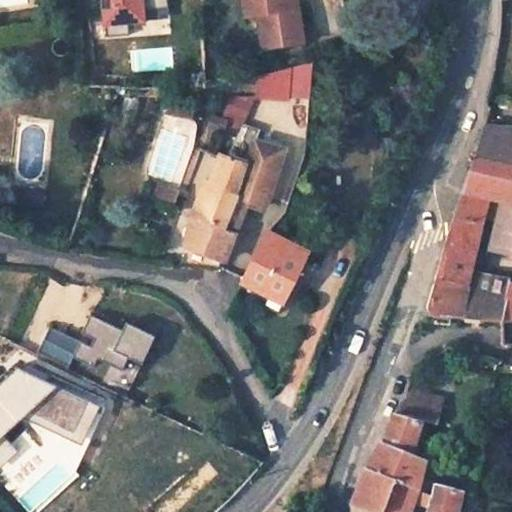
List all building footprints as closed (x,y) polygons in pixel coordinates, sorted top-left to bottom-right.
[(101,0),(104,28),(147,23),(145,20),(142,0),(101,0)] [(166,0),(142,0),(145,20),(168,18),(166,0)] [(241,0),(245,20),(257,18),(262,52),(302,46),(294,0),(241,0)] [(310,66),(302,67),(300,102),(307,102),(310,66)] [(302,67),(282,73),(285,101),(286,105),(286,101),(300,102),(302,67)] [(285,101),(282,73),(256,80),(255,103),(286,105),(285,101)] [(228,95),(224,126),(245,129),(249,98),(228,95)] [(511,129),(483,128),(473,158),(511,164),(511,129)] [(282,148),(253,141),(248,163),(216,154),(207,183),(199,181),(185,216),(177,268),(225,270),(229,254),(236,235),(245,200),(266,205),(282,148)] [(511,164),(473,158),(462,193),(482,197),(494,199),(511,202),(511,164)] [(467,287),(469,275),(482,197),(462,193),(435,278),(467,287)] [(5,214),(38,215),(40,200),(7,199),(5,214)] [(511,255),(511,202),(494,199),(488,250),(511,255)] [(243,280),(283,301),(308,252),(268,232),(243,280)] [(436,317),(500,321),(507,283),(482,278),(469,275),(467,287),(435,278),(426,304),(427,308),(429,313),(433,315),(436,317)] [(511,283),(507,283),(500,321),(511,322),(511,321),(511,283)] [(81,343),(74,357),(94,367),(99,357),(123,368),(129,357),(143,363),(155,337),(126,323),(122,331),(89,316),(81,333),(96,340),(92,348),(81,343)] [(81,343),(50,329),(38,353),(70,368),(74,357),(81,343)] [(0,467),(4,471),(0,475),(0,482),(31,511),(38,511),(78,477),(104,406),(19,366),(0,383),(0,467)] [(402,389),(400,396),(394,412),(419,421),(432,425),(438,398),(402,389)] [(409,453),(419,421),(394,412),(382,441),(379,442),(365,468),(412,489),(426,495),(429,483),(416,479),(423,460),(409,453)] [(371,511),(404,511),(412,489),(365,468),(350,506),(371,511)] [(426,495),(424,511),(455,511),(459,490),(429,483),(426,495)]
